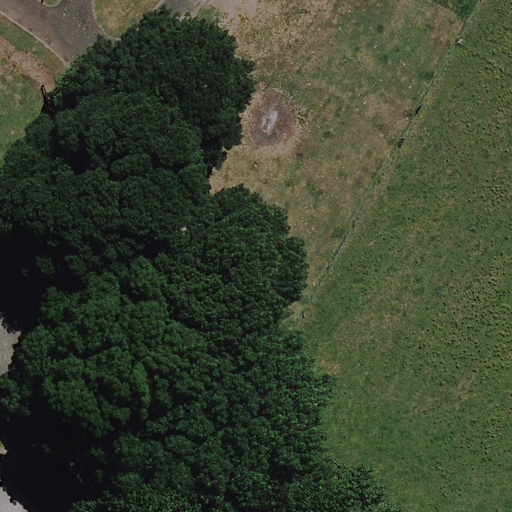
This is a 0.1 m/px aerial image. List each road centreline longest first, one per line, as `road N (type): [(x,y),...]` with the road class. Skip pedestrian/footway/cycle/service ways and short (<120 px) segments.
road 1 (unknown): [(0,27),(73,81),(94,144),(81,511)]
road 2 (unknown): [(58,511),(0,351)]
